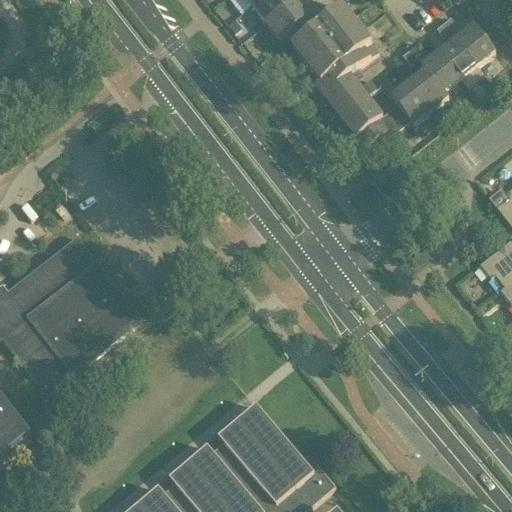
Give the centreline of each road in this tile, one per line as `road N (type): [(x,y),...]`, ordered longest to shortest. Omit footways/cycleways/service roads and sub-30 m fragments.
road 1 (tertiary): [(100,0),(313,277)]
road 2 (tertiary): [(337,259),(136,0)]
road 3 (tertiary): [(313,277),(510,511)]
road 4 (tertiary): [(511,470),(337,259)]
road 5 (residential): [(337,259),(511,127)]
